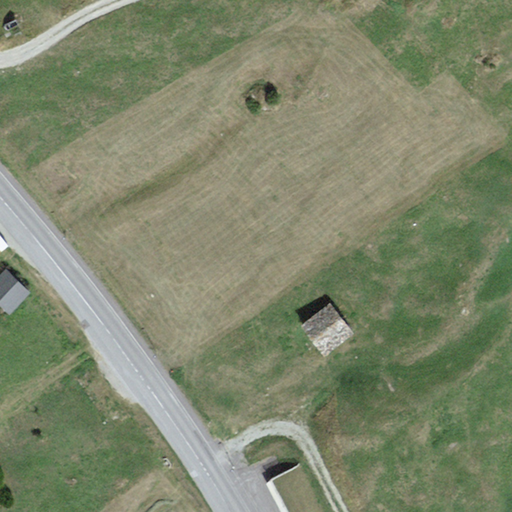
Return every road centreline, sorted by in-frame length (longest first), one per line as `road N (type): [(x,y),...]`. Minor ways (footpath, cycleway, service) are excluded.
road 1 (secondary): [(0,198),(152,390),(230,511)]
road 2 (track): [(204,468),(243,441),(291,433),(305,440),(340,511)]
road 3 (track): [(0,59),(117,0)]
